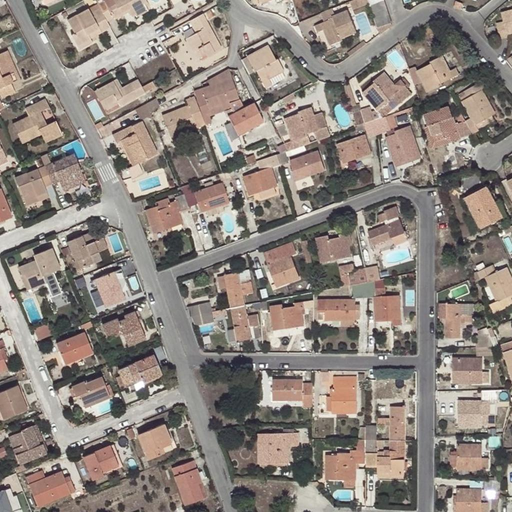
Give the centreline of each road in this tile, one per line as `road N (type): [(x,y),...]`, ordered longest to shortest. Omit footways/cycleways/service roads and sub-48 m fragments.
road 1 (residential): [(201,360),(170,275),(385,188),(412,193),(424,206),(422,362)]
road 2 (residential): [(511,85),(451,15),(424,13),(337,76),(322,76),(278,29),(241,18),(231,0)]
road 3 (residential): [(0,284),(64,441),(189,391)]
road 4 (residential): [(201,360),(422,362)]
road 5 (residential): [(180,366),(119,202)]
road 6 (residential): [(422,362),(422,511)]
road 7 (residential): [(119,202),(61,86)]
road 8 (residential): [(119,202),(0,247)]
road 9 (residential): [(231,511),(189,391)]
